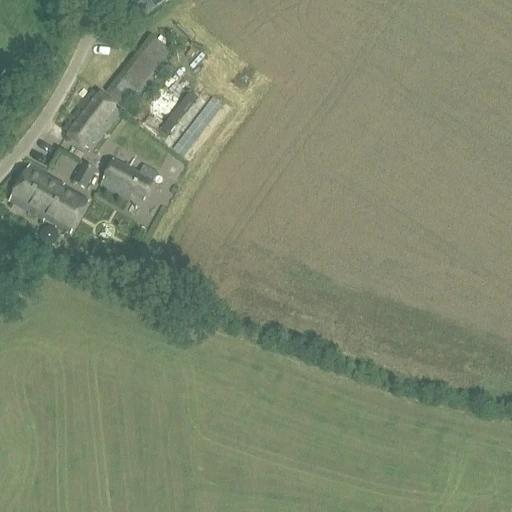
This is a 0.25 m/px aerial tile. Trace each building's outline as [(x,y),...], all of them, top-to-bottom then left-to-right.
[(144,0),(138,5),(144,14),(153,7),(155,9),(168,0),(144,0)] [(127,108),(172,50),(152,34),(106,93),(127,108)] [(93,151),(122,112),(94,91),(65,130),(93,151)] [(160,131),(168,136),(197,99),(189,93),(160,131)] [(132,194),(143,175),(116,161),(106,181),(132,194)] [(88,190),(98,171),(83,164),(74,182),(88,190)] [(72,231),(88,202),(61,187),(62,185),(32,169),(13,202),(44,219),(45,217),(72,231)]
